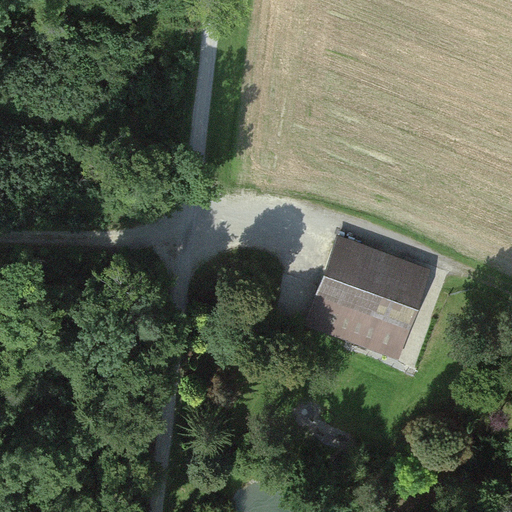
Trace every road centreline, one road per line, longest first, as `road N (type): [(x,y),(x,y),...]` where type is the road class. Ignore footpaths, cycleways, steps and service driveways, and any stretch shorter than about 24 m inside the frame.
road 1 (track): [(155,511),(211,0)]
road 2 (track): [(511,290),(339,223),(188,192)]
road 3 (track): [(182,250),(0,252)]
